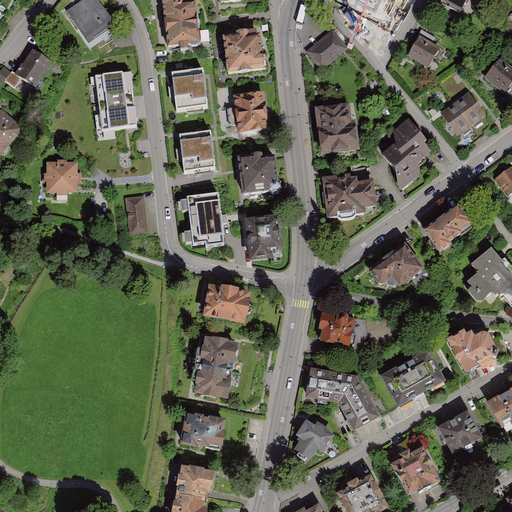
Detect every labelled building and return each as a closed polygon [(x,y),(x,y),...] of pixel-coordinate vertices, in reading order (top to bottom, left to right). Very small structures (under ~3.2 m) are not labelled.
[(113,27),(94,0),(84,0),(65,13),(86,45),(113,27)] [(191,0),(184,0),(158,2),(163,50),(196,46),(191,0)] [(255,0),(215,0),(216,9),(256,4),(255,0)] [(469,0),(439,0),(438,3),(461,16),(469,0)] [(256,34),(219,39),(225,78),(261,73),(256,34)] [(332,34),(304,55),(319,75),(347,54),(332,34)] [(437,53),(416,42),(405,61),(427,72),(437,53)] [(50,66),(30,53),(13,78),(33,92),(50,66)] [(511,74),(500,63),(484,80),(503,98),(511,87),(511,74)] [(198,70),(165,74),(170,117),(204,113),(198,70)] [(94,80),(100,136),(134,133),(129,77),(94,80)] [(468,94),(439,113),(456,138),(485,119),(468,94)] [(263,97),(232,100),(236,137),(267,134),(263,97)] [(347,107),(311,112),(318,161),(354,155),(347,107)] [(0,159),(24,131),(0,109),(0,159)] [(430,157),(406,124),(389,138),(395,149),(381,159),(393,175),(397,196),(418,181),(416,167),(430,157)] [(209,133),(174,137),(179,179),(214,175),(209,133)] [(271,160),(237,164),(241,199),(276,195),(271,160)] [(76,165),(45,165),(45,196),(75,196),(76,165)] [(511,169),(493,182),(506,201),(511,196),(511,169)] [(370,175),(320,181),(325,223),(375,217),(370,175)] [(220,196),(187,200),(192,247),(206,245),(206,249),(225,246),(220,196)] [(144,198),(126,200),(129,238),(148,236),(144,198)] [(455,212),(422,236),(436,255),(469,232),(455,212)] [(276,220),(234,225),(236,245),(244,244),(246,267),(270,264),(269,255),(280,253),(276,220)] [(402,251),(367,278),(378,292),(389,283),(396,293),(420,275),(402,251)] [(511,280),(489,251),(470,266),(478,277),(466,287),(471,292),(467,295),(475,305),(480,305),(490,298),(492,301),(496,298),(501,304),(502,301),(511,313),(511,280)] [(248,298),(205,291),(199,323),(242,330),(248,298)] [(354,323),(321,317),(317,335),(320,336),(317,349),(348,355),(354,323)] [(479,329),(436,352),(453,384),(496,361),(479,329)] [(189,400),(226,407),(237,348),(207,342),(204,356),(197,355),(189,400)] [(427,355),(378,381),(394,412),(444,387),(427,355)] [(356,382),(308,374),(303,404),(334,409),(350,438),(376,424),(356,382)] [(511,391),(484,407),(499,433),(511,425),(511,391)] [(465,412),(435,428),(450,454),(480,438),(465,412)] [(304,434),(309,437),(302,448),(318,458),(325,447),(330,450),(341,433),(315,417),(304,434)] [(225,425),(183,418),(178,449),(219,456),(225,425)] [(420,448),(387,465),(404,498),(437,481),(420,448)] [(203,511),(210,472),(174,466),(166,511),(203,511)] [(367,475),(333,493),(343,511),(382,511),(385,510),(367,475)]
